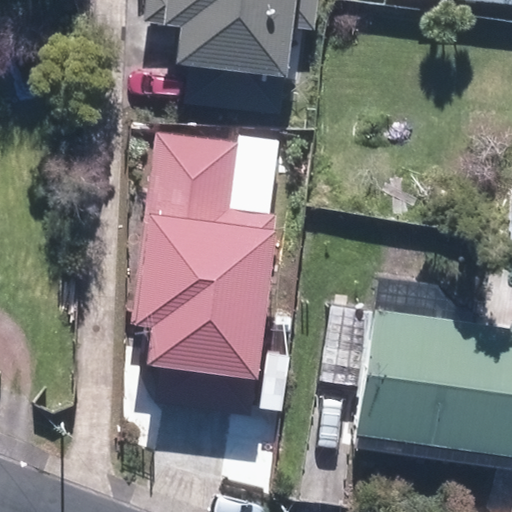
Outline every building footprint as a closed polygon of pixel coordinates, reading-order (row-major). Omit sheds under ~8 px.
[(130,0),(129,29),(145,30),(145,41),(159,41),(158,82),(277,87),(279,30),(311,31),(312,0),(130,0)] [(511,0),(411,0),(411,9),(511,13),(511,0)] [(163,179),(165,129),(128,129),(126,178),(163,179)] [(122,215),(116,344),(132,345),(130,385),(249,391),(257,221),(122,215)] [(358,436),(511,456),(511,328),(374,310),(358,436)]
